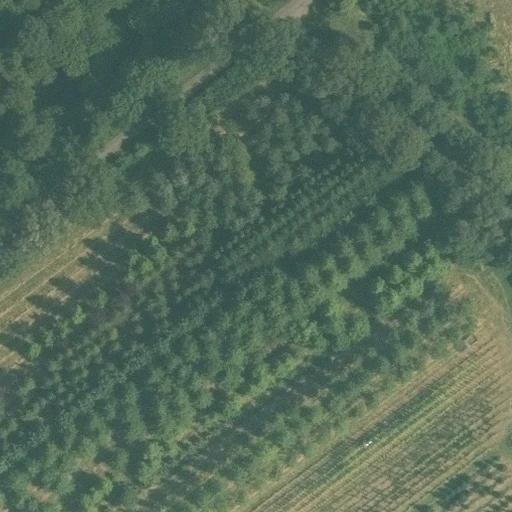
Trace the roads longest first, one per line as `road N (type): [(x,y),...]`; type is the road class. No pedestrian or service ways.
road 1 (unclassified): [(0,226),(296,0)]
road 2 (unclassified): [(297,0),(511,175)]
